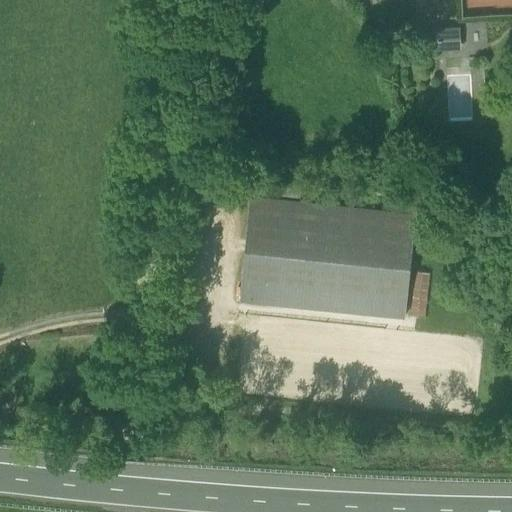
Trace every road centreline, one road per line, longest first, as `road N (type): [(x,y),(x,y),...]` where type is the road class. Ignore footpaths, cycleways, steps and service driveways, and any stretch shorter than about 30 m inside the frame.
road 1 (unclassified): [(123,511),(175,0)]
road 2 (motorway): [(469,511),(234,501),(0,477)]
